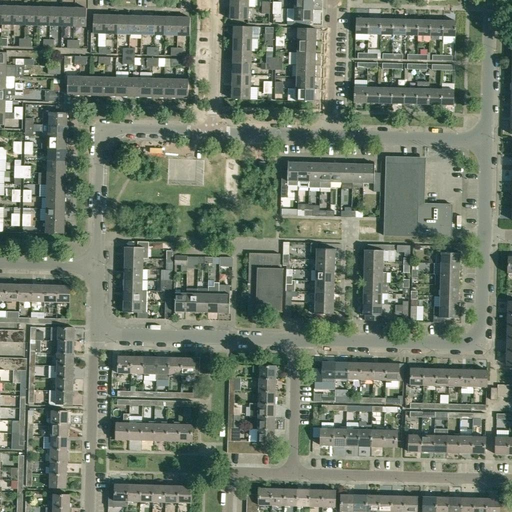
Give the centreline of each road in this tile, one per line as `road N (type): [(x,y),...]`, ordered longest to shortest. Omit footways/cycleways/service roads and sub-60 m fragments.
road 1 (residential): [(296,339),(478,341),(485,235)]
road 2 (residential): [(214,133),(104,133),(97,265)]
road 3 (residential): [(511,480),(293,474)]
road 4 (residential): [(296,339),(96,335)]
road 5 (residential): [(89,511),(96,335)]
road 6 (residential): [(487,140),(330,136)]
road 7 (residential): [(487,140),(491,0)]
road 8 (residential): [(330,136),(334,0)]
road 9 (residential): [(293,474),(296,339)]
road 10 (residential): [(214,133),(217,0)]
